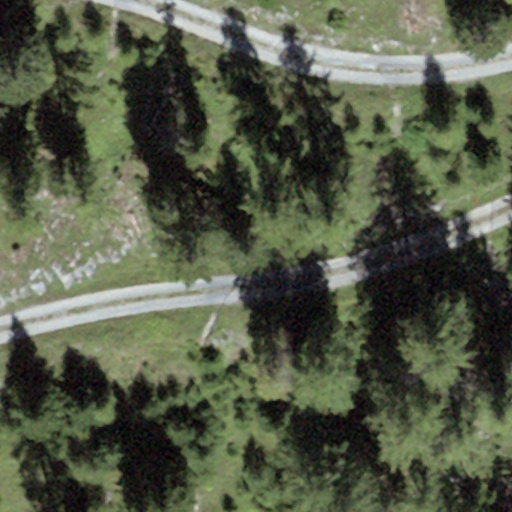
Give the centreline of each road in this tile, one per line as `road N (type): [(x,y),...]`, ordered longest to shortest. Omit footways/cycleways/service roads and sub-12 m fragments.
road 1 (track): [(0,334),(106,307),(346,273),(511,209)]
road 2 (track): [(511,55),(377,76),(123,0)]
